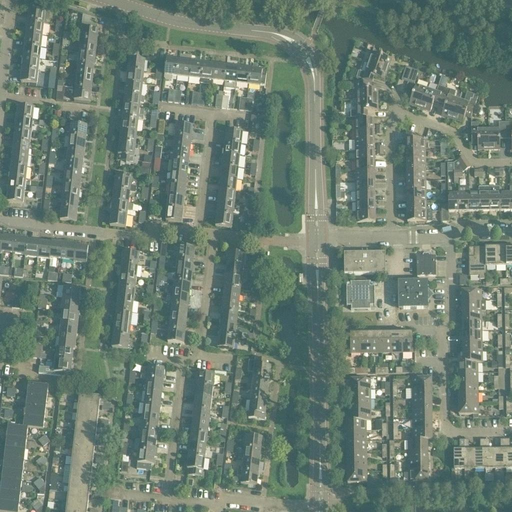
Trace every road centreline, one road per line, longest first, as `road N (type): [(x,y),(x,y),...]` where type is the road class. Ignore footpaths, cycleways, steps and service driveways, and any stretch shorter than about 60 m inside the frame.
road 1 (tertiary): [(101,0),(192,26),(286,37),(302,48),(313,70),(318,240)]
road 2 (tertiary): [(318,240),(320,507)]
road 3 (residential): [(511,434),(446,430),(441,329),(451,314),(450,237)]
road 4 (residential): [(0,222),(151,238),(161,230),(199,232)]
road 5 (residential): [(511,163),(475,164),(455,133),(392,111)]
road 6 (residential): [(167,499),(181,363)]
road 7 (residential): [(393,240),(392,111)]
road 8 (residential): [(198,357),(214,234)]
